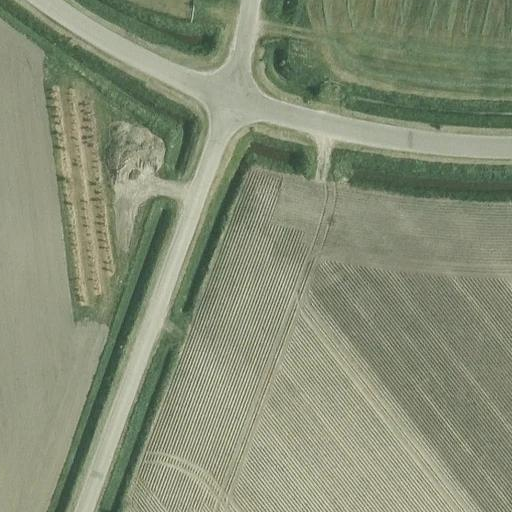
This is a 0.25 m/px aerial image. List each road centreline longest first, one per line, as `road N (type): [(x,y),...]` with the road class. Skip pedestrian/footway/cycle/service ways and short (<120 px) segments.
road 1 (unclassified): [(82,511),(231,98)]
road 2 (unclassified): [(231,98),(328,127),(511,152)]
road 3 (unclassified): [(41,0),(146,63),(231,98)]
